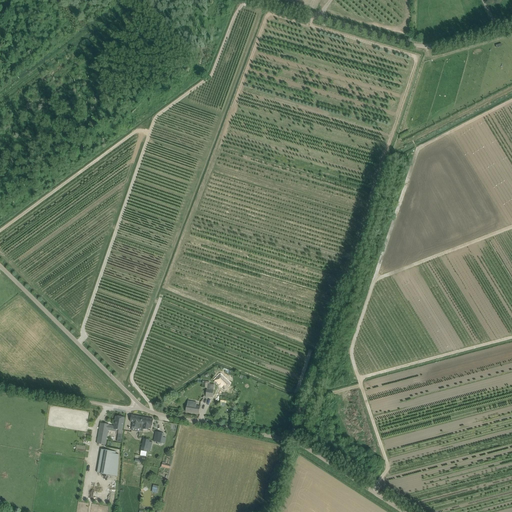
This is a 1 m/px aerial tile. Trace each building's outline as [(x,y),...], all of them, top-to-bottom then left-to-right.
[(221,375),(216,379),(219,382),(217,383),(225,391),(230,385),(221,375)] [(207,388),(206,396),(212,397),(214,391),(213,391),(214,385),(209,384),(208,384),(207,388)] [(187,404),(186,411),(199,414),(200,407),(196,406),(197,403),(188,401),(187,404)] [(138,427),(140,428),(143,417),(132,415),(130,422),(133,422),(132,427),(138,428),(138,427)] [(101,424),(99,431),(105,432),(106,432),(105,432),(106,429),(108,429),(108,430),(114,431),(115,429),(116,429),(122,430),(124,418),(116,417),(115,426),(109,425),(101,424)] [(153,419),(143,417),(140,428),(143,428),(143,429),(148,430),(149,428),(149,425),(152,426),(153,419)] [(163,437),(164,433),(156,432),(154,442),(157,442),(157,444),(162,445),(162,443),(163,437)] [(98,435),(97,444),(106,445),(107,437),(104,436),(98,435)] [(149,441),(150,440),(143,438),(142,443),(142,444),(141,451),(147,452),(147,450),(149,441)] [(98,473),(111,476),(115,454),(116,452),(112,451),(102,449),(98,473)]
